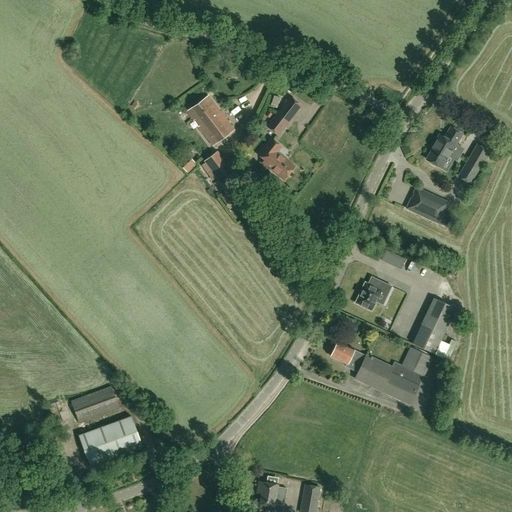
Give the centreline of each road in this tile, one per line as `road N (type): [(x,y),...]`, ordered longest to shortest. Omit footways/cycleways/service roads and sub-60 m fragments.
road 1 (tertiary): [(219,447),(266,398),(304,340),(406,118)]
road 2 (unclassified): [(406,118),(351,90),(89,0)]
road 3 (tertiary): [(69,511),(140,492),(219,447)]
road 4 (tertiary): [(406,118),(488,0)]
